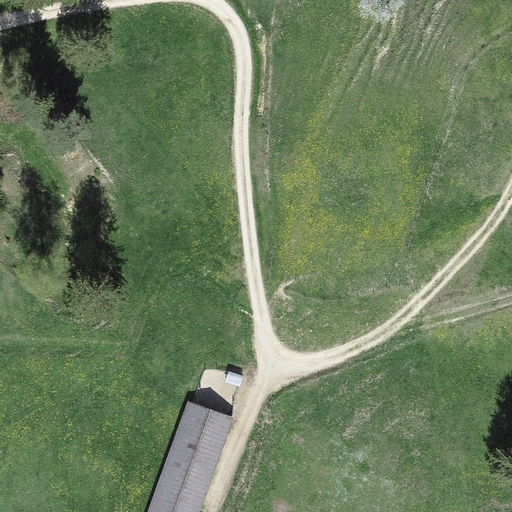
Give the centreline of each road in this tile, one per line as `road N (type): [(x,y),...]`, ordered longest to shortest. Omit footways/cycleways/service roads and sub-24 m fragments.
road 1 (track): [(202,0),(221,7),(243,38),(239,171),(264,336),(279,358),(307,363),(354,351),(385,330),(466,254),(511,193)]
road 2 (track): [(279,358),(208,511)]
road 3 (track): [(385,330),(511,299)]
road 4 (track): [(0,23),(122,0)]
